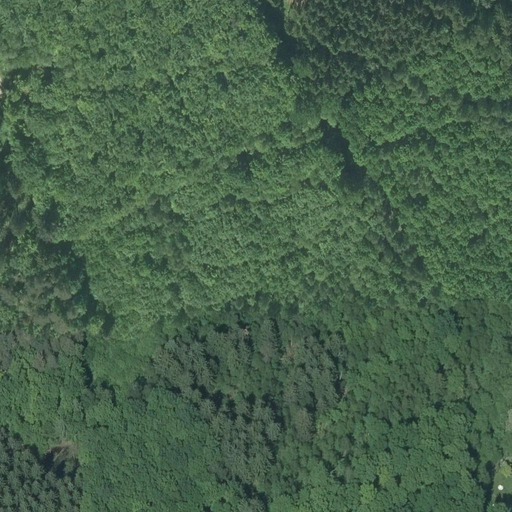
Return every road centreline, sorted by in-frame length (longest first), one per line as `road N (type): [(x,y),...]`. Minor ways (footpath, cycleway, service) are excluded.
road 1 (track): [(82,511),(75,274),(22,173),(0,98)]
road 2 (track): [(258,0),(288,58),(315,83),(491,0)]
